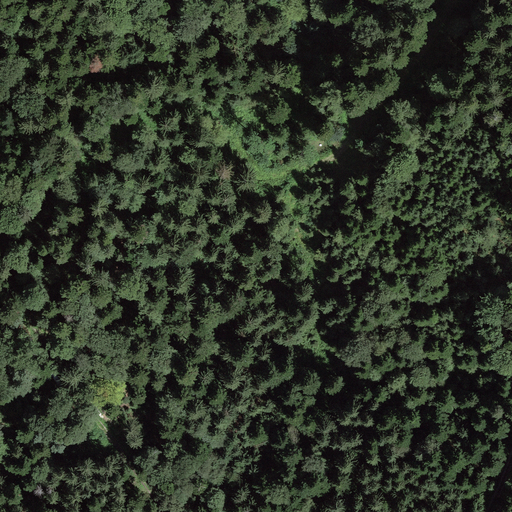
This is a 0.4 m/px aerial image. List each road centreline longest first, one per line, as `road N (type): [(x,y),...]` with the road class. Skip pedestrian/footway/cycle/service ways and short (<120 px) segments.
road 1 (track): [(456,0),(375,117),(346,147),(295,169),(250,167),(234,143),(223,71)]
road 2 (track): [(35,330),(174,511)]
